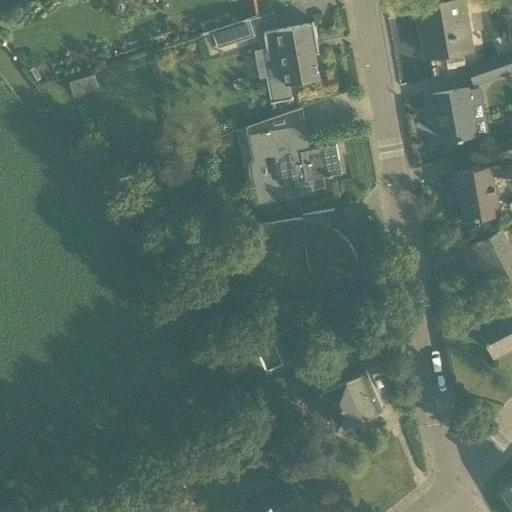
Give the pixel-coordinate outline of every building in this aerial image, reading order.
[(471,49),(462,0),(452,0),(417,6),(426,57),(471,49)] [(254,36),(248,19),(212,31),(217,48),(254,36)] [(292,99),(289,83),(319,78),(313,44),(316,43),(317,43),(313,21),(312,21),(312,23),(293,27),(263,32),(266,48),(262,49),(271,102),(292,99)] [(511,76),(511,52),(469,68),(474,84),(506,73),(508,77),(511,76)] [(74,96),(98,89),(94,75),(70,82),(74,96)] [(452,90),(432,94),(435,111),(438,111),(444,140),(458,138),(458,140),(463,139),(463,137),(471,136),(474,135),(469,107),(469,106),(479,104),(476,86),(452,90)] [(288,111),(246,127),(248,134),(252,159),(251,161),(250,163),(249,165),(249,167),(249,169),(249,172),(249,174),(250,176),(250,178),(251,180),(253,182),(257,203),(273,200),(309,193),(316,191),(316,190),(314,191),(311,179),(327,176),(328,177),(332,176),(332,175),(342,173),(336,144),(305,150),(302,137),(306,136),(306,135),(302,135),(300,125),(304,125),(304,123),(291,126),(288,111)] [(511,137),(495,143),(500,157),(511,153),(511,137)] [(465,220),(485,216),(498,214),(489,167),(453,173),(456,190),(460,190),(462,199),(458,200),(458,201),(462,201),(465,220)] [(314,286),(314,287),(341,283),(341,284),(343,283),(341,275),(359,272),(358,265),(357,260),(356,256),(354,252),(353,248),(350,244),(348,241),(344,236),(341,239),(335,233),(331,210),(333,210),(333,209),(313,212),(303,214),(304,218),(262,224),(267,251),(300,245),(306,246),(313,287),(314,286)] [(511,293),(511,250),(501,229),(461,250),(489,305),(511,293)] [(195,232),(164,251),(172,264),(203,245),(195,232)] [(193,303),(201,317),(254,308),(251,294),(193,303)] [(511,311),(480,328),(494,355),(511,346),(511,311)] [(345,323),(365,369),(379,362),(359,316),(345,323)] [(334,380),(320,386),(322,391),(331,413),(326,415),(332,429),(337,427),(338,428),(382,409),(366,372),(348,380),(336,385),(334,380)] [(252,388),(260,405),(283,395),(276,378),(252,388)] [(270,491),(266,484),(244,498),(253,511),(292,511),(304,504),(293,488),(288,479),(270,491)] [(511,483),(503,489),(511,504),(511,483)]
